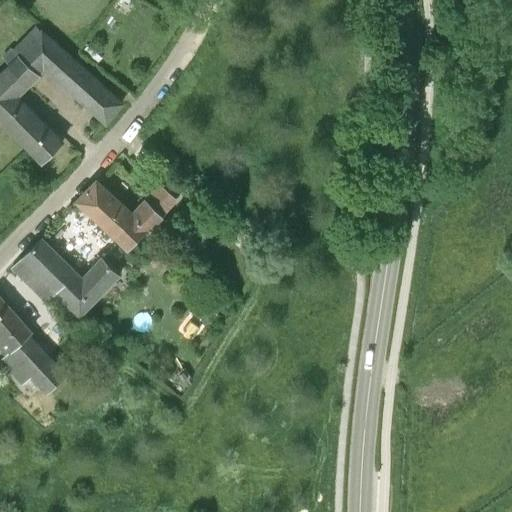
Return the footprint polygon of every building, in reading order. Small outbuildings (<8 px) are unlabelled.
[(122,102),(41,34),(33,27),(13,48),(11,46),(1,56),(11,66),(0,77),(0,83),(14,97),(47,63),(52,70),(56,78),(106,122),(122,102)] [(0,83),(0,116),(45,161),(61,144),(14,97),(0,83)] [(116,234),(133,217),(96,181),(79,199),(116,234)] [(144,233),(176,200),(162,186),(133,217),(116,234),(130,248),(144,233)] [(55,239),(59,242),(70,230),(65,225),(62,228),(63,229),(55,239)] [(83,280),(66,264),(40,239),(13,266),(46,299),(54,290),(79,314),(118,272),(104,258),(83,280)] [(30,331),(7,308),(0,300),(0,345),(8,354),(2,360),(23,382),(31,375),(48,391),(64,375),(26,334),(30,331)]
